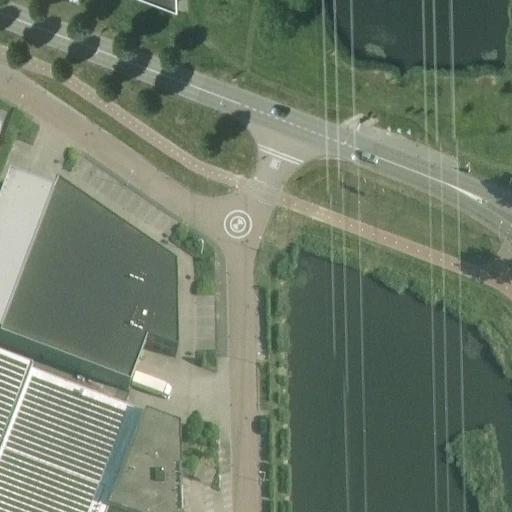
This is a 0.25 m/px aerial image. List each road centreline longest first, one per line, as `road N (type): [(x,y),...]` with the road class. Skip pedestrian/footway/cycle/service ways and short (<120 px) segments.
road 1 (secondary): [(288,124),(0,14)]
road 2 (unclassified): [(244,511),(238,224)]
road 3 (unclassified): [(0,80),(194,215),(238,224)]
road 4 (secondary): [(511,219),(455,188),(288,124)]
